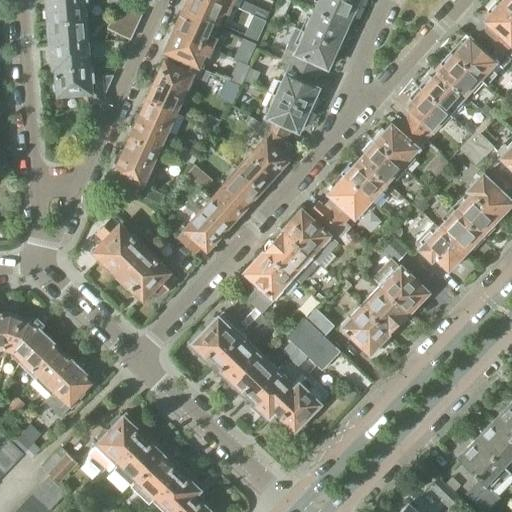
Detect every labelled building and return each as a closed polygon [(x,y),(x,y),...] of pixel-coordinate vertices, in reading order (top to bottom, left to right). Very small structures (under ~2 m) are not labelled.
[(46,0),(48,23),(89,20),(87,0),(46,0)] [(230,6),(216,0),(187,0),(182,14),(197,21),(198,20),(201,21),(203,17),(207,19),(222,25),(230,6)] [(290,1),(288,0),(280,0),(273,16),(282,20),(290,1)] [(354,20),(360,6),(347,0),(317,0),(313,10),(346,26),(350,18),(354,20)] [(511,0),(498,0),(497,1),(511,15),(511,0)] [(511,15),(497,1),(487,12),(490,15),(486,21),(489,25),(481,34),(504,55),(504,54),(511,45),(511,15)] [(141,15),(138,14),(119,5),(113,17),(135,27),(141,15)] [(266,22),(269,13),(254,6),(251,14),(255,16),(254,17),(266,22)] [(342,33),(346,26),(313,10),(303,32),(340,49),(346,35),(342,33)] [(222,25),(207,19),(203,17),(201,21),(198,20),(197,21),(182,14),(174,32),(207,47),(212,49),(222,25)] [(135,27),(113,17),(108,29),(130,39),(135,27)] [(50,46),(91,43),(89,20),(48,23),(50,46)] [(212,49),(207,47),(174,32),(165,52),(182,59),(201,68),(203,69),(203,68),(212,49)] [(334,62),(340,49),(303,32),(294,51),(286,48),(280,60),(288,64),(289,63),(318,76),(322,66),(327,68),(330,60),(334,62)] [(504,54),(504,55),(481,34),(474,42),(470,39),(464,44),(460,42),(450,53),(487,86),(497,74),(511,60),(504,54)] [(52,70),(93,66),(91,43),(50,46),(52,70)] [(486,86),(487,86),(450,53),(440,64),(444,67),(438,73),(465,97),(471,91),(474,94),(483,83),(486,86)] [(203,69),(201,68),(182,59),(178,68),(164,63),(160,70),(157,68),(151,82),(154,84),(153,87),(154,87),(148,100),(174,112),(183,92),(185,93),(190,80),(189,79),(190,75),(197,78),(198,76),(211,82),(215,74),(203,68),(203,69)] [(313,86),(318,76),(289,63),(288,64),(274,95),(312,112),(318,98),(314,96),(317,88),(313,86)] [(114,75),(93,76),(93,66),(52,70),(55,70),(55,79),(52,83),(53,91),(61,99),(70,98),(71,96),(75,96),(78,98),(88,97),(89,105),(100,104),(114,75)] [(460,103),(465,97),(438,73),(433,79),(429,76),(419,87),(453,118),(463,106),(460,103)] [(443,129),(453,118),(419,87),(409,98),(412,101),(407,107),(411,111),(403,120),(427,141),(440,126),(443,129)] [(305,126),(312,112),(274,95),(261,124),(285,140),(290,129),(298,132),(301,125),(305,126)] [(165,132),(174,112),(148,100),(142,113),(141,112),(141,114),(137,113),(131,127),(134,129),(133,132),(134,132),(132,136),(158,148),(159,145),(161,146),(167,133),(165,132)] [(219,120),(208,115),(204,124),(214,130),(219,120)] [(261,124),(251,118),(247,125),(259,135),(265,141),(262,144),(260,142),(251,152),(253,154),(239,169),(260,188),(269,178),(270,179),(272,177),(275,179),(285,168),(283,165),(288,160),(276,150),(285,140),(261,124)] [(413,156),(427,141),(403,120),(396,128),(391,125),(386,131),(383,128),(372,139),(405,169),(416,158),(413,156)] [(484,156),(485,157),(495,147),(477,131),(468,140),(484,156)] [(149,167),(158,148),(132,136),(126,149),(125,149),(124,150),(121,149),(114,164),(118,165),(114,173),(121,176),(117,185),(137,194),(143,181),(145,181),(150,168),(149,167)] [(396,180),(405,169),(372,139),(362,151),(365,153),(360,159),(400,195),(403,191),(396,184),(397,182),(396,180)] [(476,165),(484,156),(468,140),(460,149),(476,165)] [(511,167),(511,146),(510,149),(504,143),(495,152),(511,167)] [(193,164),(198,156),(182,149),(178,158),(193,164)] [(396,199),(400,195),(360,159),(355,165),(351,162),(341,173),(375,203),(385,192),(382,190),(387,184),(391,188),(387,192),(396,199)] [(212,180),(195,165),(187,174),(204,190),(212,180)] [(250,199),(260,188),(239,169),(224,187),(222,185),(212,196),(214,197),(213,199),(234,218),(237,214),(238,216),(239,214),(242,217),(253,204),(250,202),(251,200),(250,199)] [(333,198),(325,207),(345,225),(354,216),(356,218),(362,212),(365,214),(375,203),(341,173),(332,184),(335,188),(329,194),(333,198)] [(465,189),(494,217),(495,218),(511,201),(481,173),(465,189)] [(150,188),(146,198),(146,199),(161,205),(165,195),(150,188)] [(495,218),(494,217),(465,189),(468,192),(463,198),(462,197),(451,208),(460,217),(483,239),(494,227),(490,223),(495,218)] [(203,190),(190,204),(200,214),(186,229),(172,217),(165,226),(194,253),(202,244),(206,248),(205,249),(206,250),(212,243),(216,246),(225,235),(223,232),(225,229),(224,229),(234,218),(213,199),(212,199),(203,190)] [(418,198),(413,204),(423,213),(428,207),(418,198)] [(345,225),(325,207),(319,201),(309,211),(317,219),(314,223),(301,211),(282,232),(311,258),(312,258),(324,269),(335,257),(329,252),(349,229),(345,225)] [(483,239),(460,217),(451,208),(441,218),(443,220),(437,226),(436,227),(463,253),(469,246),(473,249),(483,239)] [(115,278),(147,244),(135,233),(133,235),(132,234),(131,235),(113,218),(98,234),(106,242),(97,251),(96,250),(95,251),(105,261),(104,262),(106,264),(103,267),(115,278)] [(436,227),(437,226),(434,223),(415,243),(416,246),(418,248),(417,249),(417,250),(412,255),(433,275),(438,269),(443,274),(448,268),(454,269),(458,265),(457,259),(463,253),(436,227)] [(390,232),(397,240),(403,234),(402,229),(396,224),(390,232)] [(293,279),(311,258),(282,232),(273,241),(269,240),(264,246),(265,250),(264,252),(293,279)] [(381,248),(396,262),(406,251),(392,237),(381,248)] [(162,295),(177,279),(159,261),(160,260),(159,259),(160,257),(147,244),(115,278),(128,291),(131,288),(134,291),(135,290),(144,299),(145,298),(144,297),(154,287),(162,295)] [(262,313),(293,279),(264,252),(245,273),(262,288),(258,293),(255,290),(246,299),(256,308),(261,313),(262,313)] [(389,256),(370,276),(377,283),(407,312),(426,292),(389,256)] [(339,284),(346,291),(352,285),(344,278),(339,284)] [(406,313),(407,312),(377,283),(358,303),(388,332),(397,323),(404,325),(409,319),(406,313)] [(369,352),(388,332),(358,303),(338,323),(369,352)] [(250,325),(261,313),(256,308),(240,323),(246,328),(250,325)] [(306,319),(324,337),(335,326),(316,309),(306,319)] [(9,350),(21,317),(12,314),(0,314),(0,348),(4,349),(9,350)] [(23,361),(46,337),(29,320),(21,317),(9,350),(14,352),(23,361)] [(324,337),(306,319),(305,318),(287,337),(292,341),(298,347),(318,366),(336,348),(324,337)] [(239,336),(238,336),(220,319),(218,321),(214,319),(207,326),(208,331),(205,334),(201,332),(194,339),(195,343),(192,347),(206,361),(209,358),(214,362),(239,336)] [(257,354),(243,341),(248,336),(249,337),(256,331),(250,325),(246,328),(238,336),(239,336),(214,362),(220,368),(217,371),(229,383),(257,354)] [(38,375),(61,351),(46,337),(23,361),(38,375)] [(289,356),(298,347),(292,341),(283,350),(289,356)] [(307,358),(298,350),(287,361),(296,369),(307,358)] [(54,391),(77,367),(61,351),(38,375),(38,376),(31,384),(46,399),(54,391)] [(251,397),(275,372),(257,354),(229,383),(242,396),(246,392),(251,397)] [(77,367),(54,391),(70,407),(94,383),(77,367)] [(274,411),(294,390),(275,372),(251,397),(257,403),(254,406),(266,419),(274,411)] [(294,390),(274,411),(279,415),(276,418),(291,433),(295,429),(299,429),(305,423),(304,419),(308,415),(312,416),(318,410),(317,406),(330,392),(310,374),(299,385),(294,390)] [(7,407),(10,411),(14,415),(25,404),(17,397),(7,407)] [(7,407),(1,402),(0,403),(0,414),(4,418),(10,411),(7,407)] [(511,403),(510,402),(492,421),(511,439),(511,403)] [(116,464),(141,439),(135,433),(138,430),(124,417),(121,420),(116,419),(110,426),(111,431),(107,434),(102,433),(96,440),(98,445),(97,446),(116,464)] [(509,474),(511,470),(511,439),(492,421),(474,440),(509,472),(509,473),(509,474)] [(0,448),(15,463),(23,454),(6,438),(0,444),(0,448)] [(134,482),(162,454),(150,442),(147,445),(141,439),(116,464),(134,482)] [(493,491),(509,474),(509,473),(509,472),(474,440),(457,458),(479,479),(465,494),(483,511),(487,511),(500,498),(493,491)] [(0,465),(7,472),(15,463),(0,448),(0,465)] [(64,451),(46,471),(58,482),(77,463),(64,451)] [(153,500),(178,474),(172,469),(175,465),(162,454),(134,482),(153,500)] [(177,511),(194,495),(199,489),(188,478),(184,480),(178,474),(153,500),(165,511),(177,511)] [(40,486),(57,502),(66,493),(49,477),(40,486)] [(438,478),(429,487),(442,499),(441,501),(449,509),(459,498),(438,478)] [(49,511),(57,502),(40,486),(32,494),(49,511)] [(210,511),(194,496),(200,490),(199,489),(194,495),(177,511),(210,511)] [(104,500),(111,507),(117,500),(119,498),(112,492),(104,500)] [(33,511),(48,511),(49,511),(32,494),(24,503),(33,511)] [(95,511),(116,511),(111,507),(104,500),(100,496),(89,506),(95,511)] [(117,500),(111,507),(116,511),(123,511),(127,509),(117,500)] [(16,511),(33,511),(24,503),(16,511)] [(418,511),(409,503),(400,511),(418,511)]
